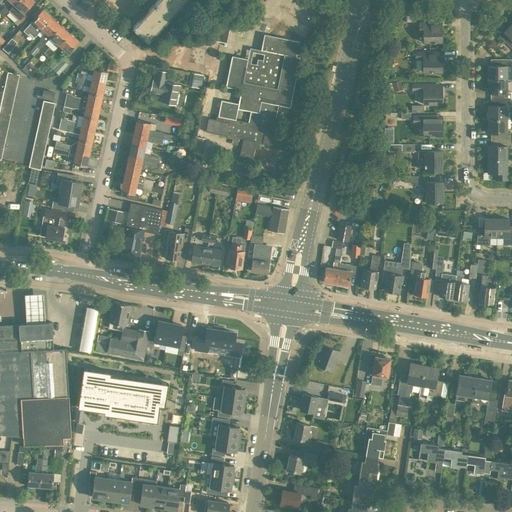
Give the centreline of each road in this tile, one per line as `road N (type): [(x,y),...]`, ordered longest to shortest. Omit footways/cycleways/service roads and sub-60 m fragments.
road 1 (residential): [(81,275),(125,65),(60,0)]
road 2 (tertiary): [(289,307),(349,54)]
road 3 (residential): [(511,199),(482,198),(467,182),(465,0)]
road 4 (secondary): [(289,307),(511,342)]
road 5 (secondary): [(289,307),(81,275)]
road 6 (tertiary): [(251,511),(289,307)]
